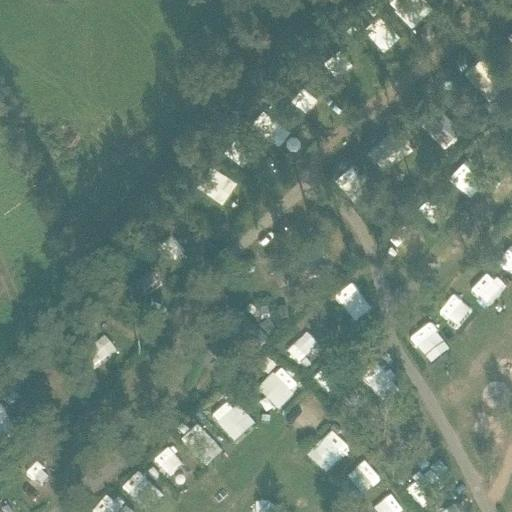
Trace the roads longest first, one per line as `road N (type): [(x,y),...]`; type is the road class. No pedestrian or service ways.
road 1 (track): [(314,171),(406,87),(472,0)]
road 2 (track): [(386,313),(511,178)]
